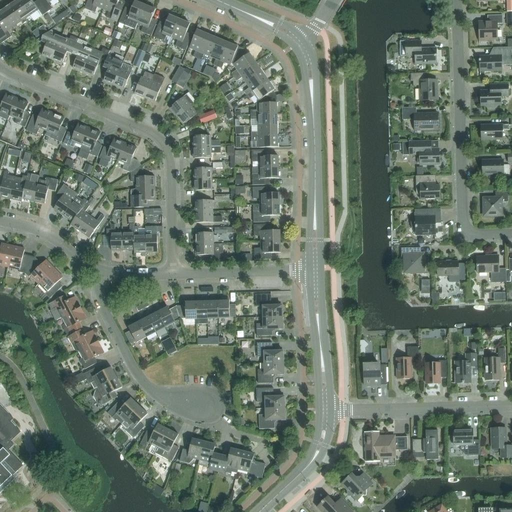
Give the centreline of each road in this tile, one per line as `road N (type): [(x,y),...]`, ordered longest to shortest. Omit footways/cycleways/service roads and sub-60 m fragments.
road 1 (residential): [(173,274),(162,142),(0,67)]
road 2 (residential): [(511,233),(462,234),(456,0)]
road 3 (residential): [(203,401),(171,403),(146,385),(98,298),(103,271)]
road 4 (residential): [(329,411),(511,406)]
road 5 (tertiary): [(309,270),(318,411)]
road 6 (tertiary): [(329,411),(320,270)]
road 7 (residential): [(309,270),(173,274)]
